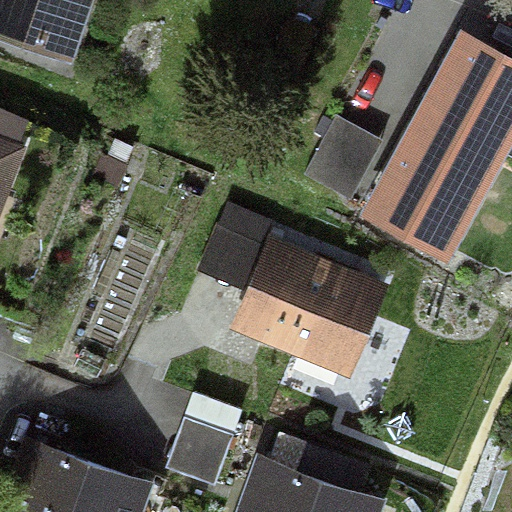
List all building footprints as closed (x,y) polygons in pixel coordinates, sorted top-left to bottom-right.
[(101,0),(0,0),(0,37),(81,63),(101,0)] [(320,29),(286,17),(261,70),(295,84),(320,29)] [(511,168),(511,52),(472,31),(373,214),(462,262),(511,168)] [(397,147),(340,119),(309,180),(367,208),(397,147)] [(36,145),(0,132),(0,224),(8,228),(36,145)] [(396,285),(276,241),(242,334),(362,378),(396,285)] [(250,418),(199,398),(171,467),(222,488),(250,418)] [(13,486),(86,511),(129,511),(142,478),(30,439),(13,486)] [(248,507),(261,511),(368,511),(374,497),(264,460),(248,507)] [(3,511),(86,511),(13,486),(3,511)]
